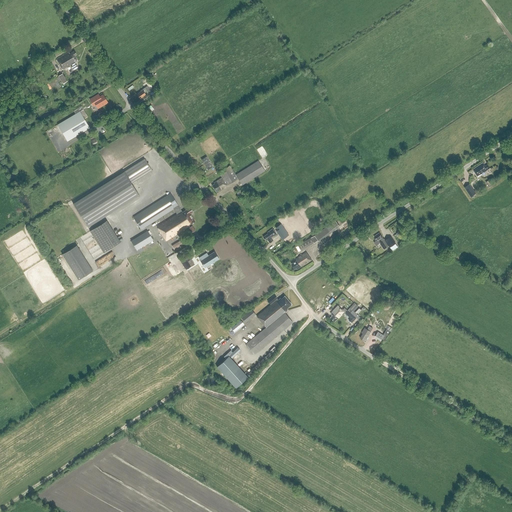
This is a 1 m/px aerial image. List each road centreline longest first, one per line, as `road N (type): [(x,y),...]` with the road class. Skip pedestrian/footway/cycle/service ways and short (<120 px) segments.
road 1 (unclassified): [(59,0),(141,119),(290,283)]
road 2 (unclassified): [(290,283),(511,136)]
road 3 (track): [(380,361),(511,442)]
road 4 (unclassified): [(290,283),(315,317),(380,361)]
